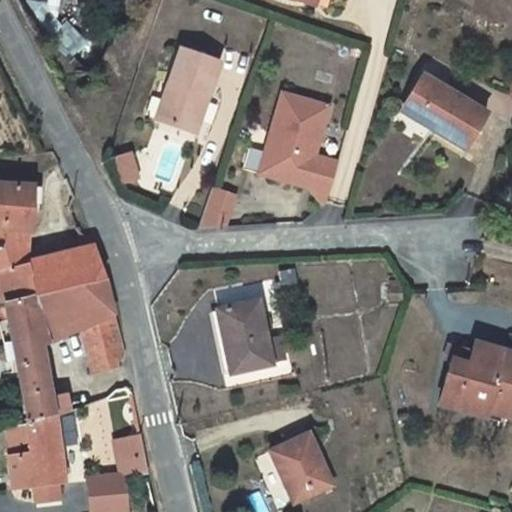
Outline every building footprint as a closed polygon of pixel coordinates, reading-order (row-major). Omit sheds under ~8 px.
[(26,0),(45,26),(49,0),(26,0)] [(220,62),(180,49),(169,83),(176,85),(165,117),(168,123),(196,133),(220,62)] [(487,113),(422,74),(403,106),(434,125),(432,129),(466,150),(487,113)] [(176,85),(169,83),(156,119),(168,123),(165,117),(176,85)] [(328,106),(282,94),(271,133),(278,135),(267,177),(311,189),(325,205),(327,203),(338,164),(314,158),(328,106)] [(434,125),(403,106),(401,111),(432,129),(434,125)] [(278,135),(271,133),(260,174),(267,177),(278,135)] [(131,154),(112,156),(116,182),(135,179),(131,154)] [(0,297),(2,304),(4,304),(105,280),(94,246),(72,252),(20,264),(14,266),(16,229),(22,230),(31,230),(32,212),(33,186),(33,185),(0,183),(0,297)] [(41,186),(33,186),(32,212),(39,212),(41,186)] [(212,189),(198,229),(225,227),(235,197),(212,189)] [(22,230),(16,229),(14,266),(20,264),(22,230)] [(80,231),(72,252),(94,246),(90,236),(88,236),(85,235),(83,234),(82,233),(80,231)] [(295,270),(280,273),(282,283),(276,284),(279,295),(299,290),(295,270)] [(16,358),(28,421),(55,415),(53,406),(51,397),(41,345),(50,343),(80,329),(92,374),(117,368),(124,357),(112,309),(105,280),(4,304),(11,333),(16,358)] [(396,280),(379,281),(380,302),(397,301),(396,280)] [(257,302),(217,311),(230,373),(271,364),(270,363),(265,339),(257,302)] [(280,336),(265,339),(270,363),(285,360),(280,336)] [(506,424),(511,401),(511,355),(474,344),(471,354),(458,350),(455,362),(451,361),(445,384),(461,389),(455,410),(506,424)] [(449,348),(446,360),(451,361),(455,362),(458,350),(449,348)] [(461,389),(445,384),(438,405),(455,410),(461,389)] [(115,391),(107,398),(119,456),(123,473),(124,476),(148,474),(132,393),(127,388),(115,391)] [(66,394),(51,397),(53,406),(68,403),(66,394)] [(68,403),(53,406),(55,415),(55,418),(61,417),(61,415),(70,411),(68,403)] [(55,415),(28,421),(7,425),(11,456),(8,457),(11,489),(64,483),(55,418),(55,415)] [(309,434),(270,451),(294,502),(332,485),(309,434)] [(124,476),(123,473),(86,479),(91,511),(93,511),(129,506),(124,476)]
